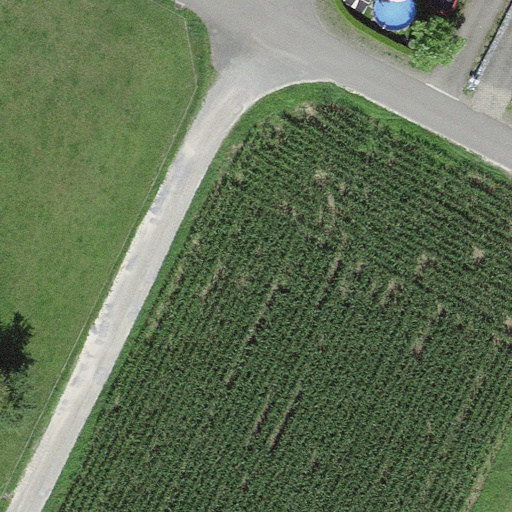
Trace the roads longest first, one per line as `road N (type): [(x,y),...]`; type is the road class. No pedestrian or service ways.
road 1 (track): [(19,511),(260,18)]
road 2 (residential): [(511,149),(260,18)]
